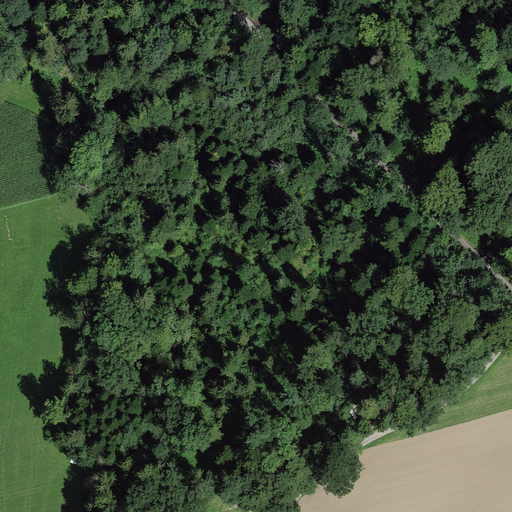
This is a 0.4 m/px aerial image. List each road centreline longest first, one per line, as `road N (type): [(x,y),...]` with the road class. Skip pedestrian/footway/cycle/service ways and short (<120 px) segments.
road 1 (track): [(216,0),(511,293)]
road 2 (track): [(511,335),(454,396),(346,453),(284,511)]
